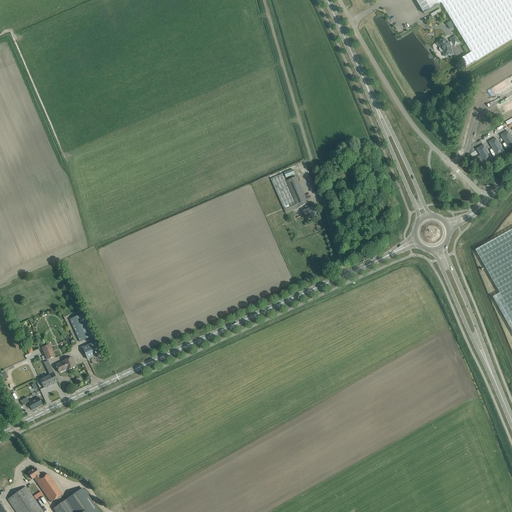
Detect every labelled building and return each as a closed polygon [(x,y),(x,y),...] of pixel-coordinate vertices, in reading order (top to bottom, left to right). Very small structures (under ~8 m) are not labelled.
[(511,0),(416,0),(424,13),(441,3),(471,53),(461,59),(466,67),(511,38),(511,0)] [(451,41),(449,43),(443,37),(437,44),(441,47),(439,49),(440,51),(441,52),(443,52),(445,57),(453,54),(451,46),(454,45),(455,46),(460,43),(456,37),(451,40),(451,41)] [(494,87),(497,92),(509,85),(506,80),(494,87)] [(511,136),(509,131),(501,135),(509,150),(511,148),(511,136)] [(497,138),(489,142),(497,157),(505,152),(497,138)] [(477,149),(485,164),(493,159),(485,144),(477,149)] [(285,173),(287,178),(296,174),(294,170),(285,173)] [(294,191),(291,192),(283,174),(259,184),(285,242),(308,232),(296,205),(299,204),(300,207),(308,203),(307,200),(306,200),(301,188),(294,191)] [(309,204),(305,206),(307,211),(305,212),(307,218),(317,214),(314,207),(310,208),(309,204)] [(511,229),(476,250),(500,293),(493,297),(511,331),(511,229)] [(83,314),(70,319),(80,342),(93,336),(83,314)] [(82,348),(86,355),(88,359),(102,353),(100,348),(97,341),(82,348)] [(55,355),(50,344),(42,348),(43,350),(48,359),(55,355)] [(43,356),(40,349),(30,354),(34,361),(43,356)] [(56,365),(57,368),(59,373),(69,368),(70,369),(76,366),(72,357),(63,361),(63,362),(56,365)] [(50,375),(40,379),(44,388),(58,382),(48,362),(48,361),(44,362),(44,363),(50,375)] [(28,398),(21,402),(23,406),(28,403),(32,410),(42,405),(40,400),(39,398),(30,403),(28,398)] [(28,473),(31,477),(32,479),(33,478),(34,479),(35,479),(37,482),(51,502),(62,495),(51,478),(48,474),(41,479),(38,475),(40,474),(36,468),(28,473)] [(10,503),(16,511),(43,511),(29,491),(26,486),(7,499),(10,503)] [(55,508),(53,509),(55,511),(99,511),(83,488),(80,491),(67,500),(63,502),(55,508)]
